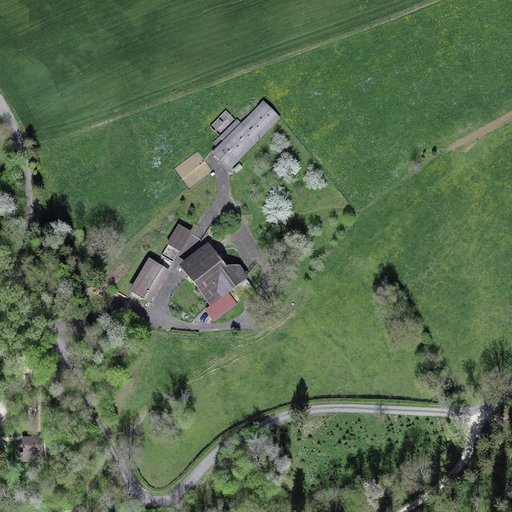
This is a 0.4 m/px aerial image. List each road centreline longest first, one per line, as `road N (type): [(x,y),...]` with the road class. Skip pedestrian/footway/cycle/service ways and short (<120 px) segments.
road 1 (unclassified): [(511,394),(478,410),(331,407),(273,418),(241,434),(179,495),(146,498),(128,482),(48,333)]
road 2 (residential): [(0,105),(25,172),(18,281),(26,308),(48,333)]
road 3 (track): [(404,511),(457,466),(478,410)]
